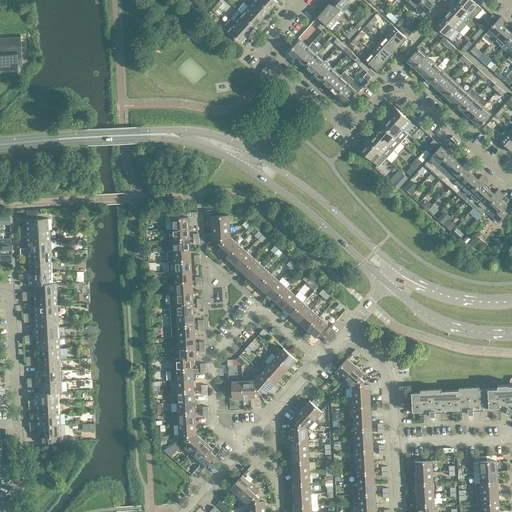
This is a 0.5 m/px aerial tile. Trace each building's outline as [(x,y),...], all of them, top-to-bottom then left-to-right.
[(258,0),(254,0),(249,6),(263,18),(270,10),(258,0)] [(275,0),(258,0),(270,10),(277,1),(275,0)] [(352,4),(347,0),(332,0),(332,1),(344,12),(349,16),(352,13),(347,9),(352,4)] [(408,0),(407,2),(415,9),(423,0),(408,0)] [(423,0),(415,9),(424,16),(435,4),(430,0),(423,0)] [(472,0),(459,0),(458,2),(470,13),(475,18),(482,9),(472,0)] [(344,12),(332,1),(325,9),(337,20),(344,12)] [(470,13),(458,2),(450,10),(463,21),(470,13)] [(249,6),(242,14),(255,26),(263,18),(249,6)] [(337,20),(325,9),(317,17),(330,28),(337,20)] [(463,21),(450,10),(443,18),(456,29),(459,32),(466,24),(463,21)] [(242,14),(235,22),(248,34),(255,26),(242,14)] [(501,16),(486,33),(483,36),(491,44),(495,40),(506,28),(501,23),(505,19),(501,16)] [(248,34),(235,22),(230,18),(223,27),(241,42),(248,34)] [(456,29),(443,18),(436,26),(448,37),(456,29)] [(394,27),(387,35),(399,47),(407,38),(394,27)] [(329,32),(325,28),(322,32),(313,42),(315,44),(322,36),(324,37),(329,32)] [(506,28),(495,40),(503,47),(511,37),(511,30),(511,32),(506,28)] [(0,74),(17,74),(16,57),(21,57),(20,35),(0,35),(0,74)] [(387,35),(380,43),(392,55),(399,47),(387,35)] [(511,37),(503,47),(511,55),(511,53),(511,37)] [(289,52),(297,59),(308,47),(300,39),(289,52)] [(305,67),(316,54),(321,49),(315,44),(313,42),(308,47),(297,59),(305,67)] [(392,55),(380,43),(372,51),(385,63),(392,55)] [(407,61),(416,69),(427,56),(418,48),(407,61)] [(372,51),(365,60),(377,71),(385,63),(372,51)] [(316,54),(305,67),(313,74),(325,61),(316,54)] [(427,56),(416,69),(424,76),(435,63),(427,56)] [(325,61),(313,74),(321,81),(333,69),(325,61)] [(435,63),(424,76),(432,83),(443,70),(435,63)] [(333,69),(321,81),(329,88),(341,76),(333,69)] [(443,70),(432,83),(440,90),(451,78),(443,70)] [(349,83),(351,80),(343,73),(341,76),(329,88),(337,96),(349,83)] [(451,78),(440,90),(448,98),(459,85),(451,78)] [(349,83),(337,96),(346,103),(355,93),(357,94),(361,89),(351,80),(349,83)] [(459,85),(448,98),(456,105),(467,92),(459,85)] [(464,112),(479,95),(471,88),(467,92),(456,105),(464,112)] [(472,119),(483,107),(487,102),(479,95),(464,112),(472,119)] [(394,113),(390,118),(404,130),(411,122),(394,106),(390,110),(394,113)] [(483,107),(472,119),(480,127),(492,114),(483,107)] [(404,130),(390,118),(386,123),(382,119),(379,122),(401,142),(408,134),(404,130)] [(401,142),(379,122),(376,126),(380,129),(376,134),(393,150),(401,142)] [(511,136),(508,133),(501,142),(511,151),(511,136)] [(393,150),(376,134),(372,139),(368,135),(365,139),(386,158),(393,150)] [(386,158),(365,139),(362,142),(366,145),(361,151),(379,166),(386,158)] [(433,172),(453,149),(450,146),(446,150),(441,146),(425,164),(433,172)] [(411,174),(431,153),(426,149),(407,169),(411,174)] [(441,179),(457,161),(453,156),(456,152),(453,149),(433,172),(441,179)] [(449,186),(469,164),(466,161),(462,165),(457,161),(441,179),(449,186)] [(457,193),(473,175),(469,171),(472,167),(469,164),(449,186),(457,193)] [(390,179),(399,188),(408,177),(400,169),(390,179)] [(465,200),(485,178),(482,175),(478,179),(473,175),(457,193),(465,200)] [(485,178),(469,196),(465,200),(473,208),(490,189),(485,185),(488,181),(485,178)] [(410,193),(417,186),(411,181),(405,188),(410,193)] [(490,189),(473,208),(481,215),(486,210),(501,193),(498,190),(494,194),(490,189)] [(486,210),(499,222),(507,213),(502,209),(506,204),(501,200),(504,196),(501,193),(486,210)] [(429,209),(435,214),(439,209),(433,204),(429,209)] [(0,223),(10,223),(10,214),(0,214),(0,223)] [(212,216),(212,227),(230,226),(229,215),(212,216)] [(172,218),(172,229),(190,228),(189,217),(172,218)] [(27,219),(28,231),(49,230),(48,229),(48,218),(27,219)] [(451,231),(456,225),(449,219),(444,225),(451,231)] [(230,226),(212,227),(213,239),(218,238),(219,243),(230,237),(230,226)] [(190,239),(190,228),(172,229),(166,229),(167,240),(173,240),(190,239)] [(28,231),(25,231),(18,231),(19,236),(25,235),(25,242),(29,242),(50,240),(49,230),(28,231)] [(230,237),(219,243),(222,246),(218,250),(227,257),(238,244),(230,237)] [(0,238),(0,256),(0,260),(11,259),(10,242),(10,238),(0,238)] [(190,239),(173,240),(173,251),(191,250),(190,239)] [(50,240),(29,242),(29,252),(51,251),(51,240),(50,240)] [(238,244),(227,257),(235,265),(246,252),(238,244)] [(191,250),(173,251),(174,261),(191,261),(191,250)] [(29,252),(26,252),(20,253),(20,257),(26,257),(26,259),(30,259),(30,263),(51,262),(51,251),(29,252)] [(246,252),(235,265),(243,272),(255,259),(246,252)] [(255,259),(243,272),(251,279),(263,266),(255,259)] [(192,271),(191,261),(174,261),(168,262),(169,273),(175,272),(192,271)] [(51,262),(30,263),(31,274),(52,273),(51,262)] [(263,266),(251,279),(259,286),(271,273),(263,266)] [(192,271),(175,272),(175,283),(193,282),(192,271)] [(52,273),(31,274),(31,285),(54,284),(54,283),(52,283),(52,273)] [(271,273),(259,286),(267,294),(279,281),(271,273)] [(279,281),(267,294),(275,301),(287,288),(279,281)] [(193,282),(175,283),(176,294),(193,293),(193,282)] [(54,284),(31,285),(31,286),(35,285),(35,296),(55,295),(54,284)] [(287,288),(275,301),(283,308),(295,295),(287,288)] [(194,304),(193,293),(176,294),(170,294),(170,305),(194,304)] [(55,295),(35,296),(36,306),(57,305),(57,295),(55,295)] [(295,295),(283,308),(291,315),(303,302),(295,295)] [(303,302),(291,315),(300,323),(311,310),(303,302)] [(194,315),(194,304),(170,305),(171,316),(194,315)] [(57,305),(36,306),(36,317),(57,316),(57,305)] [(311,310),(300,323),(308,330),(319,317),(311,310)] [(195,326),(194,315),(171,316),(171,327),(195,326)] [(57,316),(36,317),(37,328),(58,327),(57,316)] [(319,317),(308,330),(316,337),(328,324),(319,317)] [(195,336),(195,326),(171,327),(172,338),(178,337),(195,336)] [(58,327),(37,328),(37,339),(59,338),(58,327)] [(195,336),(178,337),(179,348),(196,347),(195,336)] [(59,338),(37,339),(38,350),(59,349),(59,338)] [(196,347),(179,348),(179,358),(175,358),(175,359),(197,358),(196,347)] [(283,348),(276,356),(289,368),(296,359),(283,348)] [(59,349),(38,350),(39,361),(60,360),(59,349)] [(289,368),(276,356),(269,364),(281,376),(289,368)] [(197,358),(175,359),(176,370),(193,369),(193,359),(197,359),(197,358)] [(356,366),(347,358),(335,371),(344,379),(356,366)] [(60,360),(39,361),(39,372),(61,370),(60,360)] [(281,376),(269,364),(261,372),(274,384),(281,376)] [(356,366),(344,379),(352,386),(365,380),(361,377),(365,373),(356,366)] [(193,369),(176,370),(171,370),(172,381),(194,380),(193,369)] [(61,370),(39,372),(39,378),(26,378),(26,383),(61,381),(61,370)] [(274,384),(261,372),(254,380),(260,392),(263,389),(267,392),(274,384)] [(421,392),(412,392),(413,412),(423,411),(423,408),(441,407),(441,410),(462,409),(462,406),(479,405),(480,408),(496,407),(497,410),(501,409),(500,407),(500,404),(509,403),(511,404),(511,377),(511,378),(509,384),(498,385),(498,388),(480,389),(480,386),(459,387),(459,390),(442,391),(442,388),(421,389),(421,392)] [(194,391),(194,380),(172,381),(172,392),(177,392),(194,391)] [(254,380),(243,381),(244,398),(255,398),(255,392),(260,392),(254,380)] [(365,380),(352,386),(353,396),(370,396),(370,384),(365,385),(365,380)] [(61,381),(26,383),(27,387),(33,387),(40,387),(40,393),(33,393),(33,394),(62,392),(61,381)] [(233,399),(244,398),(243,381),(232,382),(233,399)] [(194,391),(177,392),(178,403),(195,402),(194,391)] [(62,392),(33,394),(34,400),(28,400),(28,405),(35,404),(37,404),(59,403),(58,393),(62,393),(62,392)] [(370,396),(353,396),(353,407),(371,406),(370,396)] [(309,400),(302,408),(315,420),(323,412),(316,406),(319,402),(315,398),(312,402),(309,400)] [(195,402),(178,403),(178,413),(195,412),(195,402)] [(59,403),(37,404),(38,415),(60,414),(59,403)] [(371,406),(353,407),(354,418),(372,417),(371,406)] [(315,420),(302,408),(294,417),(298,421),(295,424),(308,429),(315,420)] [(195,412),(178,413),(179,424),(196,423),(195,412)] [(60,414),(38,415),(39,426),(61,425),(60,414)] [(372,417),(354,418),(355,429),(372,428),(372,417)] [(196,423),(179,424),(179,435),(185,435),(185,440),(197,434),(196,423)] [(290,441),(308,440),(308,429),(295,424),(296,429),(290,429),(290,441)] [(61,436),(61,425),(39,426),(39,437),(40,437),(40,443),(61,442),(60,436),(61,436)] [(372,428),(355,429),(355,440),(373,439),(372,428)] [(197,434),(185,440),(188,443),(185,447),(193,454),(205,441),(197,434)] [(373,439),(355,440),(356,451),(373,450),(373,439)] [(178,440),(167,450),(171,455),(182,445),(178,440)] [(308,440),(290,441),(291,452),(309,451),(308,440)] [(211,461),(220,450),(216,446),(213,449),(205,441),(193,454),(202,462),(191,474),(195,478),(211,461)] [(373,450),(356,451),(356,462),(374,461),(373,450)] [(309,451),(291,452),(292,462),(310,461),(309,451)] [(415,461),(415,473),(433,472),(432,460),(415,461)] [(479,461),(480,473),(497,472),(497,460),(479,461)] [(310,461),(292,462),(292,473),(310,472),(310,461)] [(374,461),(356,462),(357,472),(374,471),(374,461)] [(374,471),(357,472),(358,483),(375,482),(374,471)] [(310,472),(292,473),(293,484),(311,483),(310,472)] [(433,472),(415,473),(416,483),(433,482),(433,472)] [(497,472),(480,473),(481,483),(498,482),(497,472)] [(251,483),(242,475),(231,488),(239,496),(251,483)] [(375,482),(358,483),(358,494),(376,493),(375,482)] [(433,482),(416,483),(417,494),(434,493),(433,482)] [(498,482),(481,483),(481,494),(499,493),(498,482)] [(251,483),(239,496),(236,499),(243,505),(247,503),(259,497),(256,494),(259,490),(251,483)] [(311,483),(293,484),(293,495),(311,494),(311,483)] [(376,493),(358,494),(359,505),(376,504),(376,493)] [(434,493),(417,494),(417,505),(435,504),(434,493)] [(499,493),(481,494),(482,505),(499,504),(499,493)] [(311,494),(293,495),(294,505),(312,504),(311,494)] [(259,497),(247,503),(247,511),(265,511),(265,502),(259,502),(259,497)] [(225,511),(229,507),(221,500),(217,504),(225,511)]
